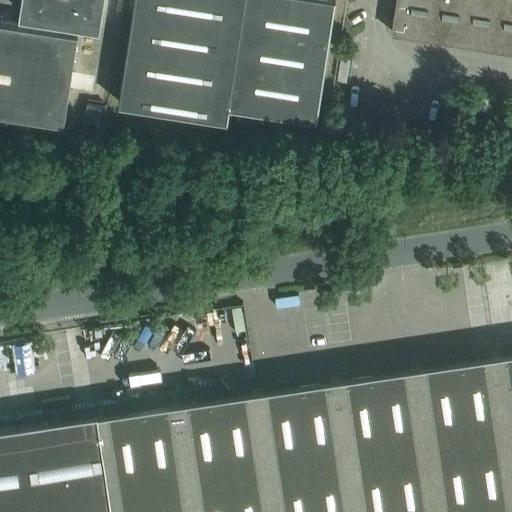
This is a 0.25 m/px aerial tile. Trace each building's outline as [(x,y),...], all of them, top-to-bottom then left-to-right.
[(0,0),(0,110),(63,120),(77,30),(73,29),(75,18),(99,21),(102,0),(19,0),(18,9),(22,9),(20,21),(0,17),(0,0)] [(316,117),(334,0),(133,0),(130,22),(118,100),(227,117),(230,103),(316,117)] [(511,0),(395,0),(391,31),(511,49),(511,0)] [(511,346),(495,349),(511,464),(511,346)] [(492,511),(511,509),(511,464),(495,349),(415,361),(437,511),(492,511)] [(437,511),(415,361),(336,373),(356,511),(437,511)] [(356,511),(336,373),(256,385),(275,511),(356,511)] [(275,511),(256,385),(177,397),(194,511),(275,511)] [(194,511),(177,397),(97,409),(112,511),(194,511)] [(112,511),(97,409),(18,421),(31,511),(112,511)] [(0,511),(31,511),(18,421),(0,423),(0,511)]
